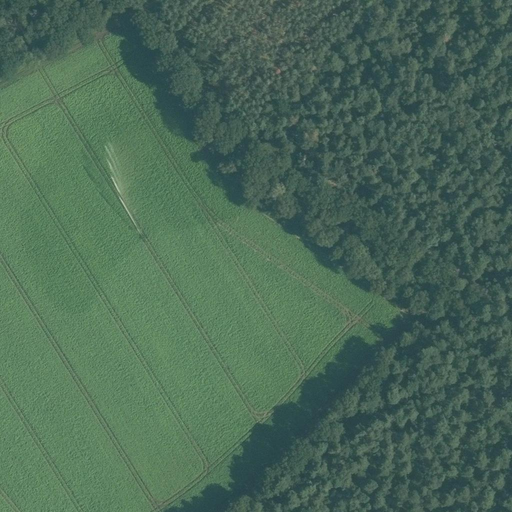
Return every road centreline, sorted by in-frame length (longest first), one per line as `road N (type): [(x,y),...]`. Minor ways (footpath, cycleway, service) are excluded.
road 1 (track): [(456,267),(317,175),(289,141),(285,114),(298,82),(387,0)]
road 2 (track): [(159,0),(0,83)]
